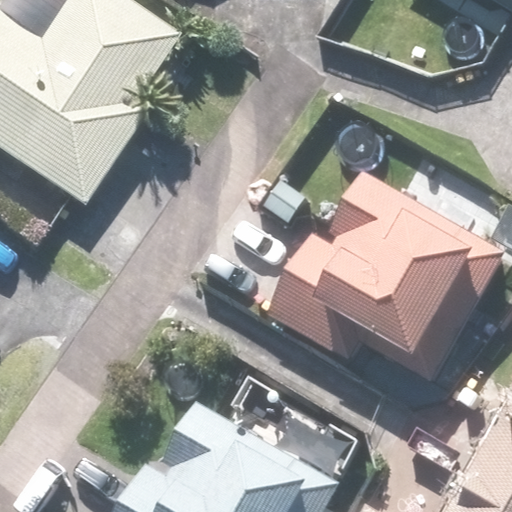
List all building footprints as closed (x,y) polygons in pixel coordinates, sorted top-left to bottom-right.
[(184,43),(121,0),(72,0),(41,45),(0,16),(0,153),(86,213),(151,119),(138,110),(184,43)] [(511,0),(454,0),(465,7),(468,0),(484,0),(511,17),(511,0)] [(443,197),(433,213),(372,177),(339,232),(332,228),(278,318),(362,368),(370,353),(452,402),(491,336),(476,327),(511,266),(511,260),(474,237),(483,221),(443,197)] [(54,262),(0,225),(0,273),(32,295),(54,262)] [(511,511),(511,410),(458,511),(383,511),(371,505),(367,511),(511,511)] [(334,511),(349,484),(207,411),(173,479),(151,468),(128,511),(334,511)]
